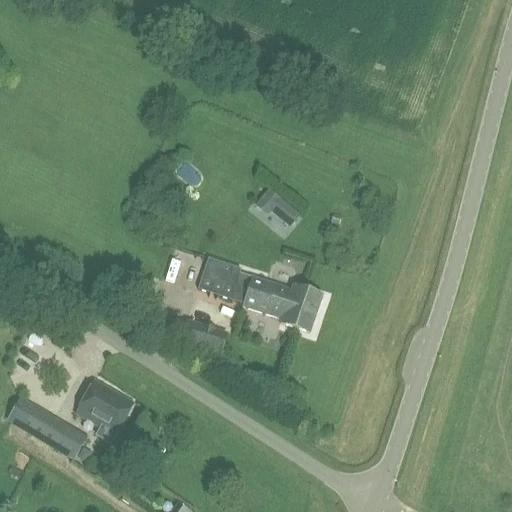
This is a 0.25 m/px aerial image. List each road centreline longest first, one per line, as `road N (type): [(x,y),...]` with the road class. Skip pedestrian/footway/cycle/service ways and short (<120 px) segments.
road 1 (tertiary): [(374,504),(436,327),(511,43)]
road 2 (unclassified): [(374,504),(0,269)]
